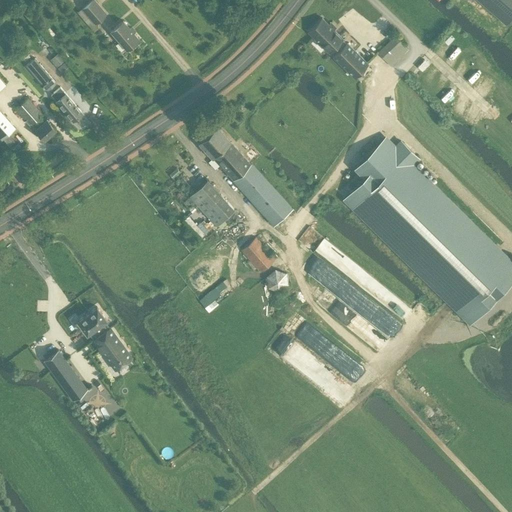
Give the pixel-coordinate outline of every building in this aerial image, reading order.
[(91,0),(82,9),(92,20),(87,24),(94,31),(99,27),(95,23),(106,14),(94,0),(91,0)] [(511,0),(477,0),(505,24),(511,15),(511,0)] [(322,18),(308,31),(329,52),(335,45),(340,49),(333,56),(354,76),(367,63),(346,42),(342,47),(337,43),(342,38),(322,18)] [(111,31),(119,41),(126,49),(139,39),(123,21),(111,31)] [(404,44),(396,35),(378,52),(391,66),(405,54),(400,48),(404,44)] [(47,90),(55,83),(34,58),(26,65),(47,90)] [(73,121),(76,119),(76,120),(78,120),(81,117),(81,116),(80,115),(82,113),(60,87),(51,96),(67,113),(64,115),(69,121),(71,119),(73,121)] [(30,126),(43,115),(28,98),(15,109),(30,126)] [(2,113),(0,115),(0,137),(2,139),(3,138),(8,134),(15,127),(2,113)] [(45,141),(57,131),(47,120),(35,130),(45,141)] [(199,142),(212,157),(274,225),(292,209),(231,141),(217,126),(199,142)] [(384,138),(361,162),(355,167),(365,176),(363,179),(344,198),(470,322),(492,300),(500,292),(511,279),(511,263),(412,165),(418,158),(401,141),(394,147),(384,138)] [(217,226),(218,224),(221,228),(227,222),(224,219),(235,209),(208,179),(189,196),(217,226)] [(256,237),(241,250),(260,272),(275,259),(256,237)] [(279,292),(280,291),(288,284),(286,272),(275,268),(266,276),(268,287),(279,292)] [(204,306),(238,279),(231,270),(196,296),(204,306)] [(87,334),(88,333),(93,339),(116,370),(133,358),(110,326),(106,320),(107,320),(96,306),(77,320),(87,334)] [(58,350),(43,361),(72,400),(87,389),(58,350)]
